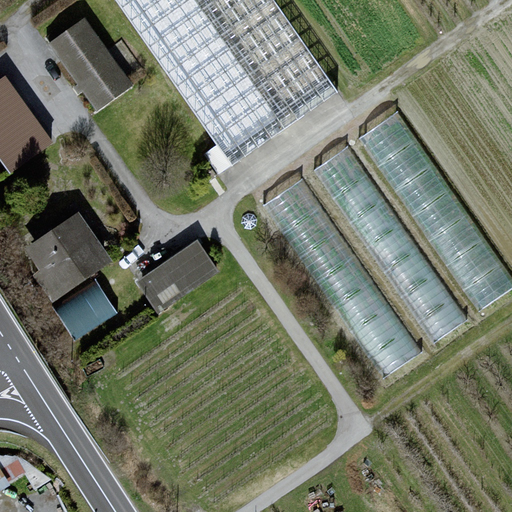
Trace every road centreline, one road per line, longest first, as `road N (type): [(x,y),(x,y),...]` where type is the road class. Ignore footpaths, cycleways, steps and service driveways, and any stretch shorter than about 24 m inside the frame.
road 1 (residential): [(10,19),(145,216),(167,235),(206,225),(217,231),(338,398),(344,443),(248,511)]
road 2 (track): [(509,0),(206,216),(206,225)]
road 3 (tertiary): [(33,382),(115,511)]
